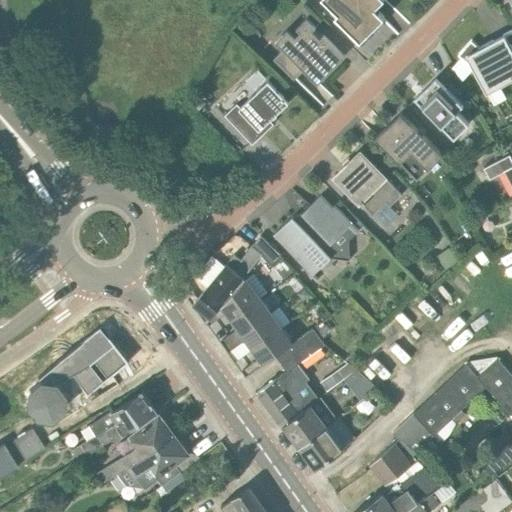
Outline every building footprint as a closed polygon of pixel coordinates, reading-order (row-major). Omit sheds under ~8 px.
[(335,18),(360,42),(384,18),(375,9),(383,0),(323,0),(338,15),(335,18)] [(321,38),(313,30),(316,27),(307,18),(297,28),(301,31),(295,37),(288,30),(276,41),(284,48),(273,59),(294,79),(305,69),(318,83),(345,55),(324,34),(321,38)] [(511,79),(511,48),(510,45),(505,34),(493,41),(480,48),(472,41),(459,55),(474,68),(487,93),(511,79)] [(454,139),(470,124),(457,112),(464,105),(437,77),(415,98),(454,139)] [(274,124),(270,119),(289,102),(269,81),(241,107),(237,103),(225,115),(252,144),(274,124)] [(376,138),(418,180),(443,156),(402,113),(376,138)] [(390,207),(403,195),(361,151),(335,176),(374,216),(387,203),(390,207)] [(511,184),(511,158),(510,155),(485,168),(490,179),(505,171),(511,184)] [(333,207),(321,195),(302,213),(293,216),(274,234),(313,275),(331,257),(349,260),(350,260),(349,240),(359,231),(335,205),(333,207)] [(281,255),(261,236),(253,246),(263,254),(263,255),(271,264),(281,255)] [(194,304),(210,319),(245,277),(263,255),(263,254),(253,246),(241,261),(243,262),(240,266),(236,262),(230,268),(227,265),(194,304)] [(446,270),(459,261),(449,248),(436,256),(446,270)] [(245,277),(210,319),(207,322),(209,325),(227,312),(232,319),(261,298),(245,277)] [(298,293),(301,297),(307,297),(311,295),(305,288),(298,293)] [(261,298),(232,319),(239,328),(221,341),(224,347),(271,313),(261,298)] [(253,348),(282,328),(271,313),(224,347),(228,352),(246,339),(253,348)] [(276,355),(293,343),(282,328),(253,348),(260,358),(242,371),(246,376),(276,355)] [(281,425),(283,423),(310,403),(317,398),(305,382),(309,379),(298,364),(325,345),(314,329),(293,343),(276,355),(287,371),(257,392),(281,425)] [(497,359),(495,356),(467,361),(465,363),(466,364),(478,377),(497,359)] [(511,375),(497,359),(478,377),(486,387),(511,415),(511,375)] [(486,387),(478,377),(466,364),(415,411),(435,433),(452,418),(461,409),(486,387)] [(343,378),(337,370),(328,376),(334,384),(343,378)] [(52,385),(42,384),(41,382),(38,382),(39,385),(31,391),(28,390),(27,392),(29,393),(28,404),(26,405),(27,407),(29,406),(36,414),(35,416),(37,418),(38,416),(48,417),(49,419),(52,418),(51,416),(59,410),(61,411),(62,408),(61,407),(62,397),(64,397),(64,394),(61,395),(55,387),(54,386),(55,384),(53,383),(52,385)] [(86,453),(157,411),(142,392),(89,425),(95,435),(81,444),(86,453)] [(300,446),(327,426),(310,403),(283,423),(300,446)] [(452,418),(457,423),(466,414),(461,409),(452,418)] [(435,433),(415,411),(392,431),(413,453),(435,433)] [(103,482),(127,468),(174,434),(160,415),(126,439),(132,448),(97,473),(103,482)] [(343,449),(327,426),(300,446),(316,468),(343,449)] [(25,459),(44,448),(32,428),(13,440),(25,459)] [(511,429),(511,430),(511,431),(511,434),(504,441),(497,447),(507,461),(511,456),(511,429)] [(174,434),(127,468),(135,479),(136,478),(145,490),(158,481),(162,486),(181,472),(174,462),(187,453),(174,434)] [(0,475),(17,465),(2,443),(0,443),(0,475)] [(386,485),(413,465),(396,443),(369,464),(386,485)] [(403,511),(439,486),(421,462),(419,464),(417,462),(413,465),(386,485),(386,486),(387,488),(354,511),(403,511)] [(439,486),(403,511),(427,511),(456,491),(448,479),(439,486)] [(268,511),(250,485),(221,505),(225,511),(268,511)] [(495,501),(501,510),(511,501),(511,499),(505,489),(496,496),(495,501)]
